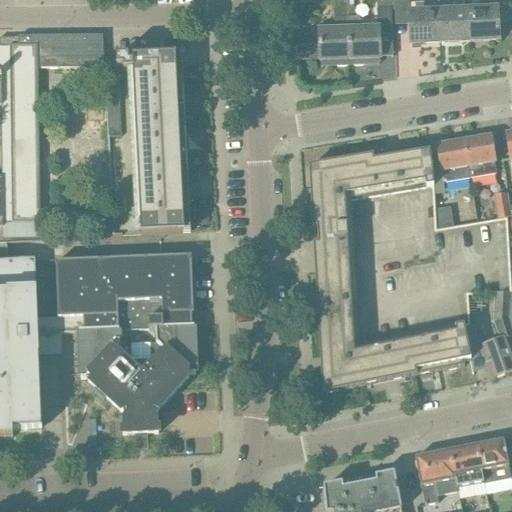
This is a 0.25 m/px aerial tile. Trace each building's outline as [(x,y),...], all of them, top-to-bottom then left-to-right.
[(409,26),(408,0),(394,0),(395,26),(409,26)] [(467,11),(468,43),(499,42),(497,9),(483,10),(482,0),(467,0),(468,11),(467,11)] [(357,18),(348,18),(350,61),(380,60),(379,36),(392,35),(391,8),(376,9),(377,24),(363,25),(363,23),(357,18)] [(438,44),(468,43),(467,11),(437,12),(438,44)] [(411,46),(438,44),(437,12),(409,13),(411,46)] [(350,61),(348,18),(334,19),(334,27),(319,28),(320,62),(350,61)] [(0,105),(1,106),(2,178),(0,177),(0,227),(3,228),(3,223),(40,223),(38,68),(103,68),(103,60),(102,37),(18,38),(18,47),(10,47),(10,45),(0,45),(0,52),(0,105)] [(185,144),(181,56),(115,59),(115,67),(123,67),(123,71),(132,70),(140,235),(189,233),(185,144)] [(464,142),(470,179),(496,175),(490,138),(464,142)] [(464,142),(437,147),(443,184),(470,179),(464,142)] [(355,273),(351,202),(434,188),(433,170),(430,153),(421,154),(420,150),(370,158),(310,169),(313,229),(317,229),(318,246),(314,246),(323,397),(413,378),(465,368),(464,363),(471,362),(467,344),(464,328),(464,327),(359,348),(355,276),(355,273)] [(497,223),(507,221),(508,221),(511,220),(509,206),(507,195),(493,197),(497,223)] [(443,232),(453,230),(450,208),(440,210),(443,232)] [(61,335),(79,334),(79,331),(192,328),(191,315),(193,315),(191,258),(56,263),(58,319),(59,335),(61,335)] [(62,356),(61,335),(59,335),(58,319),(38,320),(35,262),(0,263),(0,439),(13,439),(13,432),(41,430),(38,350),(59,350),(59,351),(61,357),(62,356)] [(479,340),(467,344),(471,362),(473,372),(487,367),(489,371),(492,381),(511,373),(511,353),(511,352),(507,339),(511,337),(511,335),(511,330),(509,318),(509,316),(510,306),(510,296),(495,297),(494,324),(500,342),(483,348),(482,348),(479,340)] [(187,376),(188,374),(190,376),(196,376),(194,328),(192,328),(79,331),(79,334),(81,380),(86,380),(88,378),(90,380),(88,382),(123,415),(125,413),(127,414),(122,420),(123,436),(158,435),(158,418),(152,414),(154,412),(156,414),(189,378),(187,376)] [(503,442),(477,447),(485,485),(511,479),(508,467),(503,442)] [(485,485),(477,447),(451,452),(456,478),(458,490),(485,485)] [(458,490),(456,478),(451,452),(415,459),(424,507),(440,504),(439,497),(459,493),(458,490)] [(401,511),(394,475),(375,479),(376,481),(332,489),(334,511),(401,511)]
